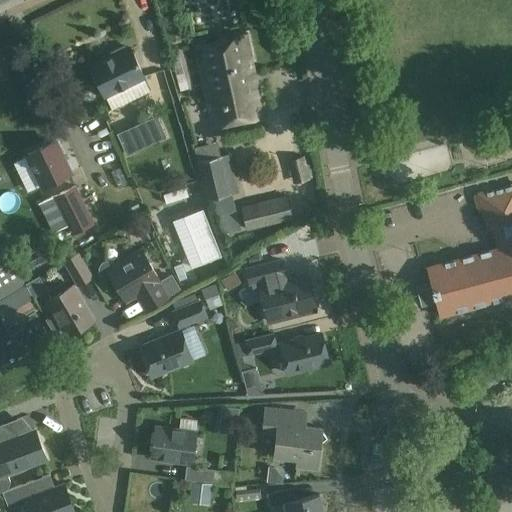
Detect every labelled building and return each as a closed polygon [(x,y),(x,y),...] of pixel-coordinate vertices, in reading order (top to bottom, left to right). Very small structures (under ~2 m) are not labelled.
[(247,34),(198,43),(213,125),(264,116),(247,34)] [(283,34),(271,36),(274,52),(286,50),(283,34)] [(130,48),(128,49),(124,46),(116,50),(116,55),(91,67),(105,96),(144,77),(130,48)] [(183,89),(187,107),(199,105),(195,87),(183,89)] [(125,154),(152,142),(142,121),(116,133),(125,154)] [(207,132),(190,136),(193,148),(210,144),(207,132)] [(54,140),(27,154),(43,186),(70,172),(54,140)] [(296,144),(280,147),(284,173),(300,170),(296,144)] [(221,155),(197,161),(206,200),(230,194),(221,155)] [(116,202),(127,197),(109,157),(98,162),(116,202)] [(433,285),(417,289),(420,298),(422,306),(437,302),(441,317),(511,298),(511,185),(480,194),(485,212),(489,229),(494,227),(500,248),(428,268),(433,285)] [(93,224),(73,186),(51,197),(50,196),(36,202),(52,233),(65,226),(70,235),(93,224)] [(185,187),(163,194),(166,204),(188,196),(185,187)] [(230,194),(212,199),(215,214),(220,213),(236,210),(232,194),(230,194)] [(245,231),(292,219),(286,194),(239,206),(245,231)] [(202,208),(183,216),(202,263),(221,255),(202,208)] [(159,246),(181,236),(169,211),(147,222),(159,246)] [(2,240),(0,241),(0,279),(18,270),(2,240)] [(100,266),(100,271),(102,275),(106,277),(110,277),(112,275),(126,300),(140,291),(150,307),(169,296),(168,294),(180,288),(171,273),(160,279),(142,248),(115,265),(113,263),(110,261),(106,261),(102,263),(100,266)] [(95,276),(80,251),(63,262),(78,286),(95,276)] [(308,276),(288,281),(283,260),(247,269),(250,283),(252,283),(254,291),(261,289),(269,321),(316,309),(308,276)] [(204,298),(209,309),(222,304),(218,293),(215,283),(200,289),(204,298)] [(55,313),(45,319),(52,331),(62,325),(67,334),(93,318),(73,284),(47,299),(55,313)] [(180,327),(209,316),(202,298),(197,300),(195,295),(171,303),(180,327)] [(35,311),(13,323),(16,329),(0,338),(0,364),(4,370),(25,357),(26,358),(39,350),(33,340),(47,332),(35,311)] [(181,329),(140,345),(152,375),(193,359),(181,329)] [(236,343),(239,357),(250,354),(250,356),(281,349),(277,332),(246,339),(246,340),(236,343)] [(322,333),(281,343),(288,373),(329,363),(322,333)] [(222,407),(220,427),(236,429),(238,409),(222,407)] [(321,442),(327,437),(322,430),(322,428),(296,425),(298,411),(266,408),(263,431),(277,432),(275,455),(298,457),(298,465),(318,467),(321,442)] [(0,491),(8,488),(11,480),(8,473),(47,458),(35,428),(7,438),(1,424),(0,424),(0,491)] [(196,431),(180,429),(157,426),(153,456),(191,461),(196,431)] [(185,479),(192,479),(212,482),(217,483),(219,470),(215,470),(215,469),(187,466),(185,479)] [(76,511),(65,482),(39,492),(35,479),(4,491),(10,510),(28,504),(30,511),(76,511)] [(212,482),(192,479),(189,502),(210,504),(212,482)] [(237,500),(261,497),(260,487),(236,490),(237,500)] [(287,511),(324,511),(320,493),(295,499),(293,487),(267,493),(270,505),(285,501),(287,511)]
